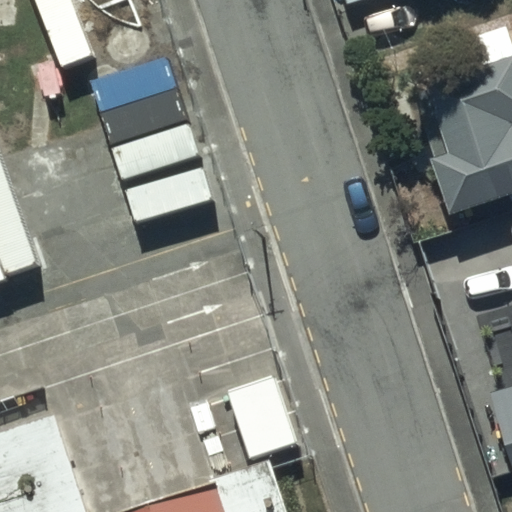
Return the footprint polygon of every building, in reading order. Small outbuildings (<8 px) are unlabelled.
[(339,0),(343,9),(368,0),(339,0)] [(511,69),(419,101),(442,170),(426,175),(444,228),(511,204),(511,69)] [(511,395),(511,327),(496,331),(511,395)] [(184,344),(92,377),(136,497),(228,464),(184,344)] [(280,511),(272,485),(209,505),(210,511),(83,511),(61,442),(0,461),(0,511),(280,511)]
